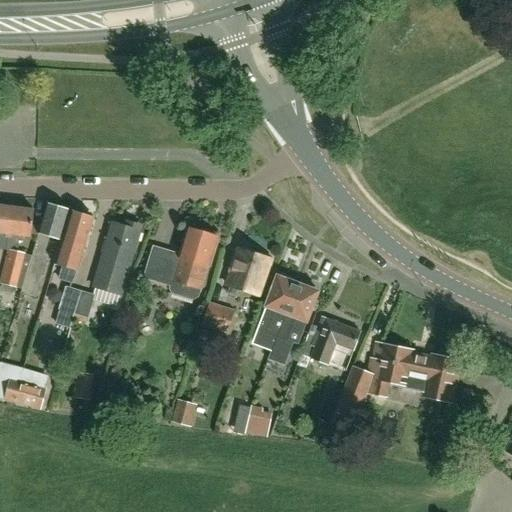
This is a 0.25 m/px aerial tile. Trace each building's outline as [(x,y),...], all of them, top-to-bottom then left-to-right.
[(48,255),(43,254),(49,236),(59,239),(67,210),(47,204),(32,257),(22,290),(21,293),(35,297),(48,255)] [(0,248),(6,250),(11,207),(0,206),(0,248)] [(11,207),(6,250),(17,251),(18,235),(30,237),(33,210),(11,207)] [(61,268),(58,278),(73,282),(92,217),(71,211),(62,240),(54,266),(61,268)] [(112,224),(93,287),(121,296),(139,232),(112,224)] [(203,230),(202,233),(187,229),(180,255),(161,250),(153,247),(143,279),(170,287),(169,290),(172,295),(193,301),(198,298),(208,266),(209,266),(218,238),(214,237),(215,233),(203,230)] [(270,259),(254,254),(255,251),(242,247),(241,250),(239,250),(228,286),(229,286),(227,295),(237,297),(239,290),(259,295),(270,259)] [(14,291),(15,288),(22,290),(32,257),(8,251),(0,282),(0,284),(2,285),(2,288),(4,291),(11,293),(14,291)] [(270,352),(277,336),(297,285),(289,282),(291,278),(280,274),(279,278),(277,277),(266,307),(255,337),(252,345),(270,352)] [(297,285),(277,336),(270,352),(268,360),(285,367),(293,344),(297,345),(317,292),(314,291),(316,288),(306,284),(304,287),(297,285)] [(74,315),(81,292),(76,290),(66,287),(55,325),(70,329),(74,315)] [(74,315),(88,319),(95,296),(86,293),(81,292),(74,315)] [(209,302),(201,326),(227,334),(235,311),(216,305),(209,302)] [(306,369),(314,346),(316,347),(312,359),(328,365),(335,344),(354,350),(360,332),(322,319),(315,339),(308,336),(297,366),(306,369)] [(194,349),(206,353),(212,334),(199,330),(194,349)] [(390,382),(406,385),(405,389),(423,392),(422,397),(438,401),(453,404),(461,363),(447,360),(420,354),(420,356),(412,354),(413,351),(377,344),(374,359),(372,359),(369,373),(365,392),(368,393),(388,397),(390,382)] [(341,404),(336,418),(328,440),(347,448),(361,412),(368,393),(365,392),(369,373),(362,371),(355,368),(342,402),(341,404)] [(92,375),(77,374),(74,399),(89,401),(92,375)] [(9,379),(4,401),(14,403),(20,382),(9,379)] [(41,411),(46,389),(20,382),(14,403),(41,411)] [(111,394),(107,410),(137,417),(141,401),(111,394)] [(171,423),(190,428),(196,405),(177,400),(171,423)] [(241,404),(234,433),(245,434),(248,421),(251,406),(241,404)] [(248,421),(245,434),(255,436),(258,423),(248,421)]
